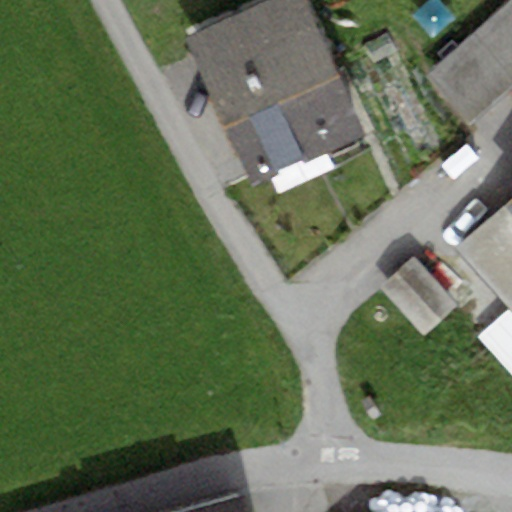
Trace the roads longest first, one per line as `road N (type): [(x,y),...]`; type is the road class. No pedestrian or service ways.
road 1 (track): [(292,318),(511,126)]
road 2 (residential): [(326,462),(218,474),(86,511)]
road 3 (track): [(326,462),(511,487)]
